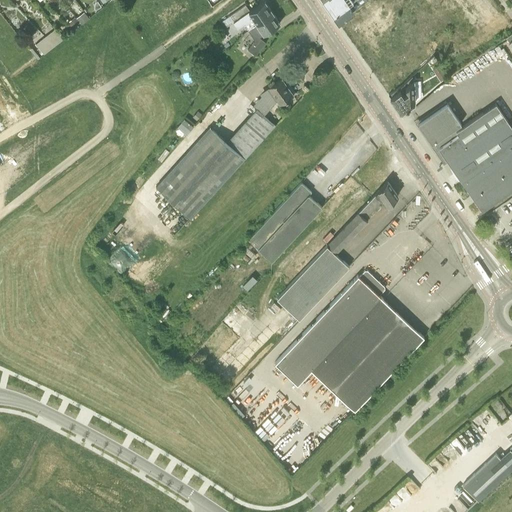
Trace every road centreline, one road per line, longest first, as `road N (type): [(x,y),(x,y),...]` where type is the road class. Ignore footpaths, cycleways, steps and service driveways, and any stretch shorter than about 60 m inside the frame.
road 1 (tertiary): [(506,295),(305,0)]
road 2 (residential): [(315,511),(503,327)]
road 3 (residential): [(0,395),(80,429),(207,506)]
road 4 (unknown): [(442,202),(375,254),(430,313),(449,300),(421,263)]
road 5 (residential): [(0,215),(106,130),(107,113),(94,95)]
road 6 (unknown): [(321,24),(220,126)]
